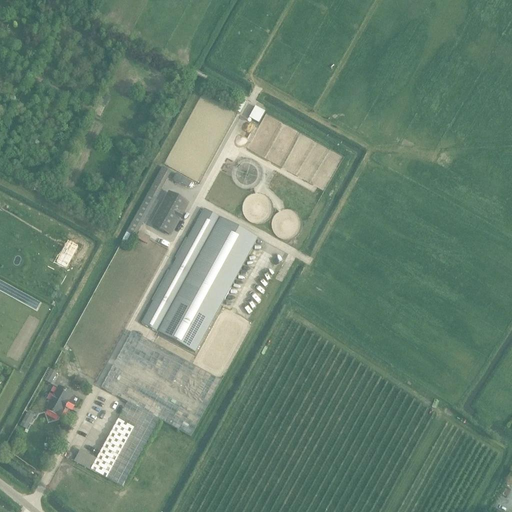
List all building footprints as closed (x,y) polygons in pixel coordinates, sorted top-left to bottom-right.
[(103,94),(99,104),(105,107),(109,97),(103,94)] [(241,99),(235,110),(240,112),(246,101),(241,99)] [(255,105),(249,116),(259,122),(265,111),(255,105)] [(147,194),(126,231),(120,242),(126,244),(131,234),(134,235),(155,198),(170,171),(161,166),(146,193),(147,194)] [(175,174),(172,180),(188,189),(191,182),(175,174)] [(168,192),(150,225),(171,237),(189,203),(168,192)] [(203,209),(199,217),(141,323),(195,353),(258,239),(203,209)] [(139,232),(136,238),(147,244),(150,238),(139,232)] [(127,403),(96,459),(80,450),(74,461),(122,488),(159,420),(191,437),(221,382),(131,332),(101,388),(127,403)] [(46,380),(52,384),(58,372),(52,369),(46,380)] [(80,400),(59,388),(47,410),(59,417),(67,402),(76,407),(80,400)] [(28,413),(20,427),(26,430),(34,416),(28,413)]
